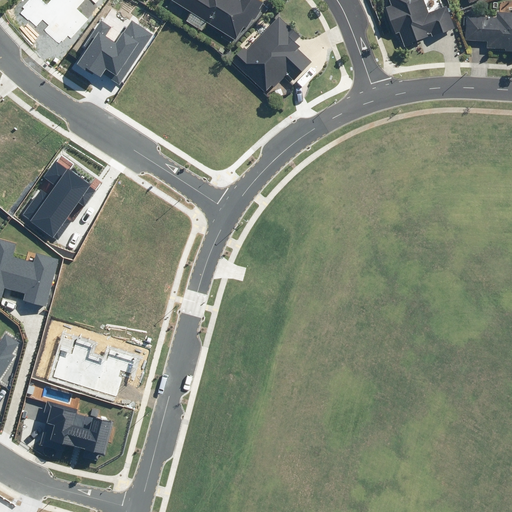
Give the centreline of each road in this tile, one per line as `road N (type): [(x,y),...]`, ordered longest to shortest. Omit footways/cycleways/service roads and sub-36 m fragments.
road 1 (tertiary): [(224,209),(137,508)]
road 2 (residential): [(0,50),(24,75),(224,209)]
road 3 (tertiary): [(377,98),(276,155),(224,209)]
road 4 (residential): [(137,508),(35,479),(0,460)]
road 5 (tertiary): [(511,90),(436,88),(377,98)]
